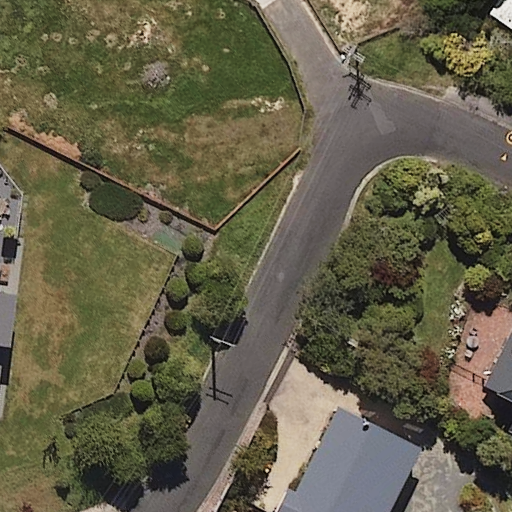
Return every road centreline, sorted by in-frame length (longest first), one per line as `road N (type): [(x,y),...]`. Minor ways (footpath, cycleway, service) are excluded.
road 1 (residential): [(168,511),(383,101)]
road 2 (residential): [(511,165),(383,101)]
